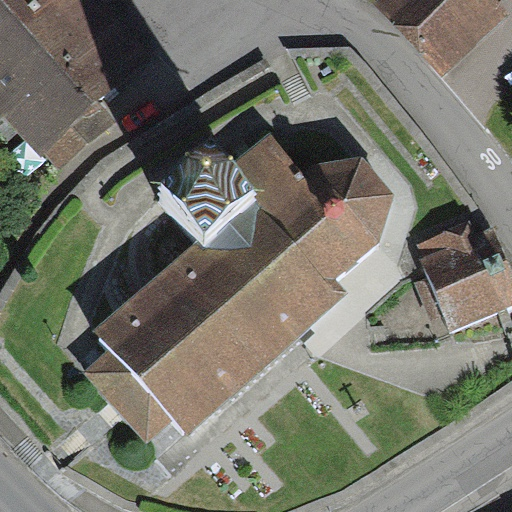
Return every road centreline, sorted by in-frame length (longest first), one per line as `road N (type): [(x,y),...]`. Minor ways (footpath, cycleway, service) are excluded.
road 1 (residential): [(511,205),(363,31),(309,0)]
road 2 (tertiary): [(384,511),(511,430)]
